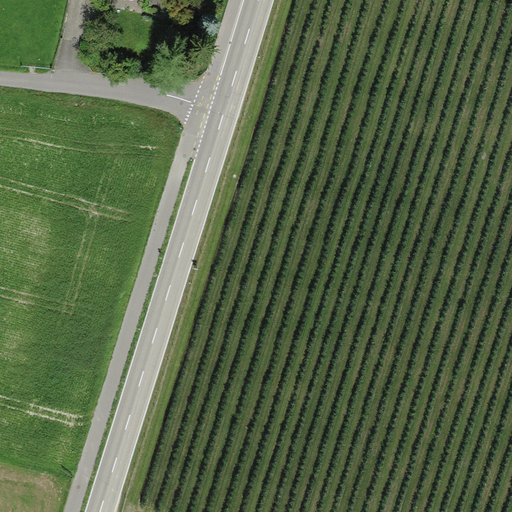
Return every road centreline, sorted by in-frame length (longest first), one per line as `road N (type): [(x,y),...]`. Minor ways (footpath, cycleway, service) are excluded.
road 1 (secondary): [(101,511),(224,113)]
road 2 (unclassified): [(0,78),(167,95),(224,113)]
